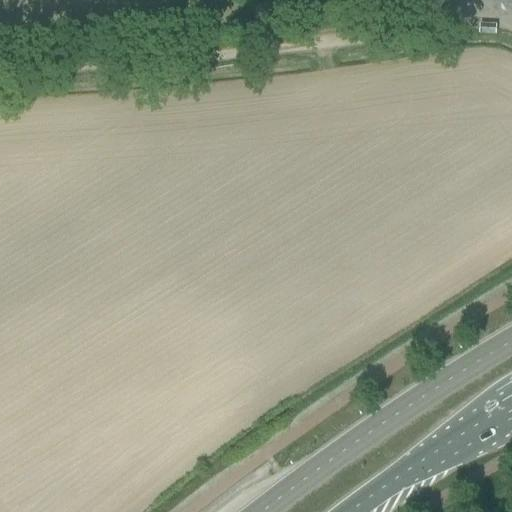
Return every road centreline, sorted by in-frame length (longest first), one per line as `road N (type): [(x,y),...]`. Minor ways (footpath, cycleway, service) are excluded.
road 1 (track): [(0,73),(283,51),(442,24),(472,0)]
road 2 (secondary): [(511,348),(348,450),(267,511)]
road 3 (secondary): [(357,511),(511,413)]
